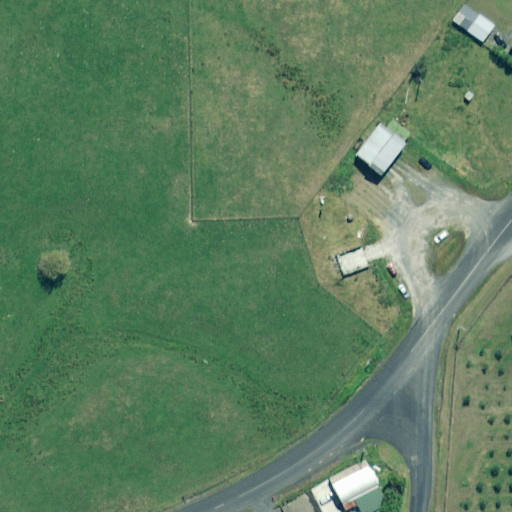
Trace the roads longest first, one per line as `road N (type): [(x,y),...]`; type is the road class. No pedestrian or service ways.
road 1 (tertiary): [(362,412),(305,461),(210,511)]
road 2 (tertiary): [(510,224),(410,354)]
road 3 (unclassified): [(410,354),(424,368),(425,469)]
